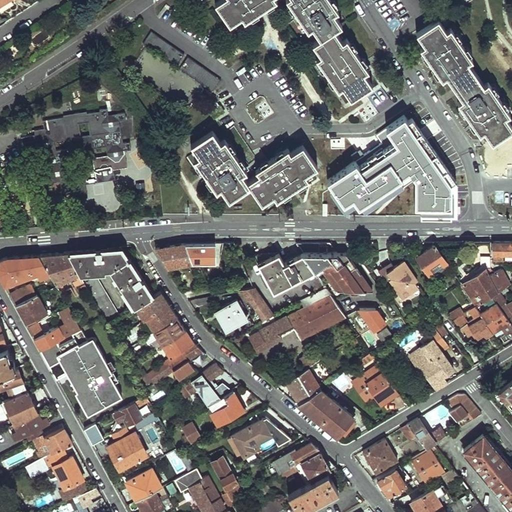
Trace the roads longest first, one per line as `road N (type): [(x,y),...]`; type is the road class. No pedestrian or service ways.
road 1 (tertiary): [(478,229),(141,233)]
road 2 (residential): [(141,233),(200,334),(339,456)]
road 3 (residential): [(0,295),(118,511)]
road 4 (residential): [(0,100),(138,7)]
road 5 (residential): [(339,456),(465,377)]
road 6 (tertiary): [(141,233),(0,245)]
road 7 (residential): [(240,98),(216,65),(138,7)]
road 8 (residential): [(420,90),(365,129),(296,130)]
